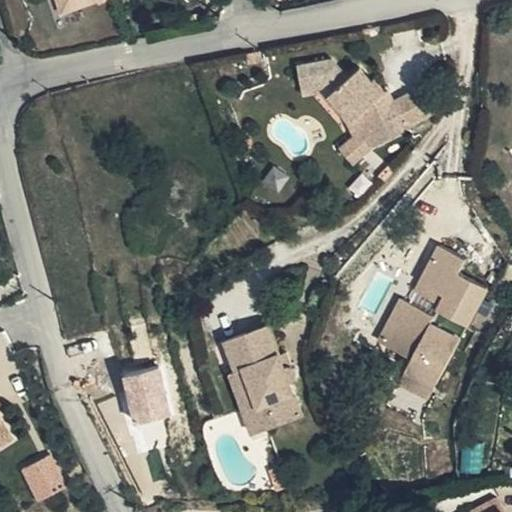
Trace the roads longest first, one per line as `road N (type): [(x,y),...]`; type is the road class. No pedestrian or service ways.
road 1 (residential): [(411,0),(0,82)]
road 2 (residential): [(126,511),(70,397),(0,145)]
